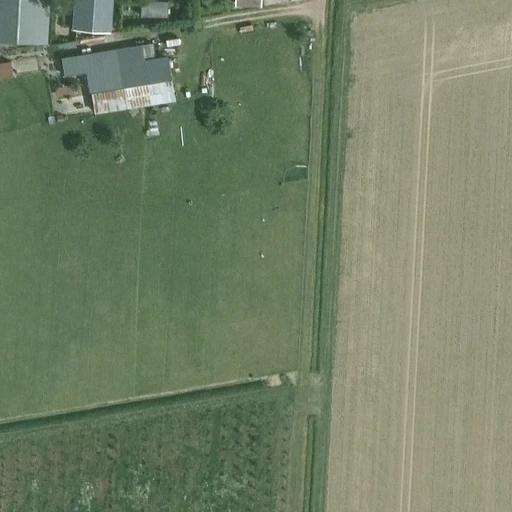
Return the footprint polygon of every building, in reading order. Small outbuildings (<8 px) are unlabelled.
[(0,0),(0,39),(48,42),(49,0),(0,0)] [(75,0),(73,28),(111,31),(113,0),(75,0)] [(168,17),(168,1),(141,1),(141,16),(168,17)] [(118,48),(60,57),(63,75),(85,72),(88,91),(91,90),(95,113),(151,104),(175,100),(172,77),(171,77),(168,58),(155,60),(152,43),(142,44),(118,48)] [(0,78),(13,77),(11,61),(0,62),(0,78)]
